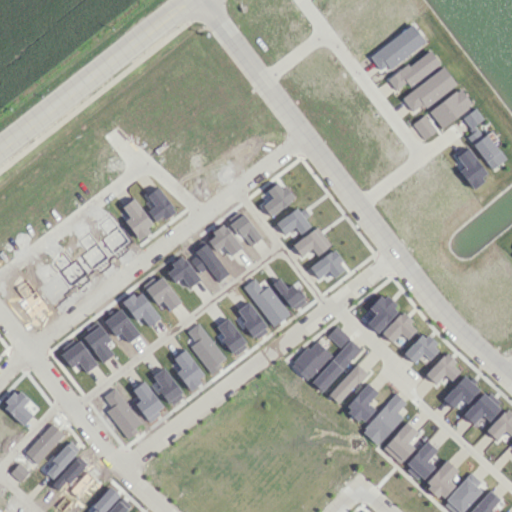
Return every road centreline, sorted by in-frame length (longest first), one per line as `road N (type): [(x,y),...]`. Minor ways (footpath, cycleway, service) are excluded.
road 1 (residential): [(198,0),(425,294),(511,377)]
road 2 (residential): [(121,472),(336,307)]
road 3 (secondary): [(187,0),(0,145)]
road 4 (residential): [(28,352),(206,218)]
road 5 (residential): [(206,218),(306,140)]
